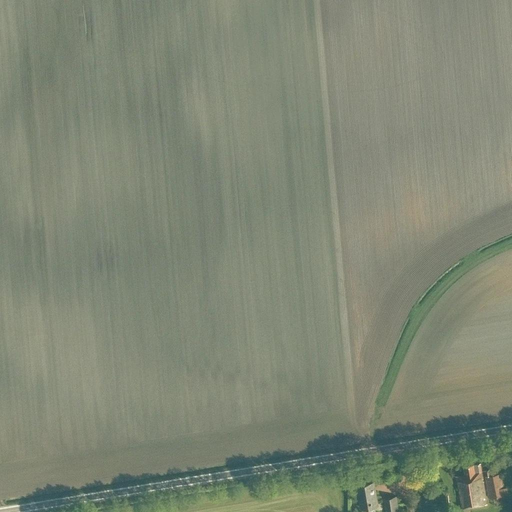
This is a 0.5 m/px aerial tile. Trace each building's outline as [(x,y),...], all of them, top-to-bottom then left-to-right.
[(461,507),(487,503),(483,482),(482,482),(481,478),(482,478),(480,463),(463,466),(465,475),(455,476),(461,507)] [(484,470),(488,497),(508,494),(507,487),(503,487),(501,473),(491,475),(490,469),(484,470)] [(361,508),(377,505),(373,482),(357,484),(361,508)] [(385,511),(399,511),(397,496),(383,498),(385,511)] [(414,511),(413,501),(405,503),(406,508),(406,511),(414,511)]
